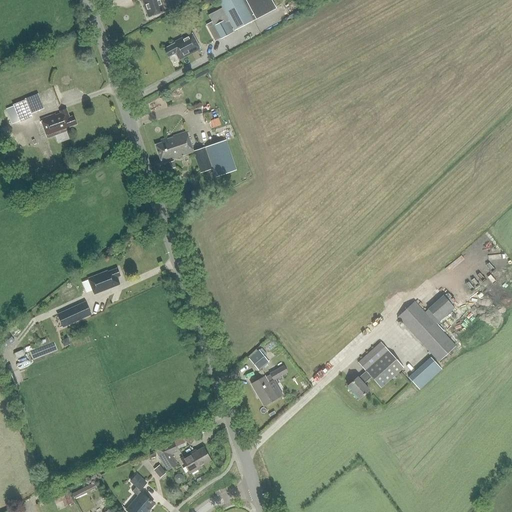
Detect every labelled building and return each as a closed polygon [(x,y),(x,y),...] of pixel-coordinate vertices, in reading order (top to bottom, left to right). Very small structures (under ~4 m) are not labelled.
[(141,0),(148,17),(167,11),(163,0),(141,0)] [(234,30),(276,8),(271,0),(218,0),(222,8),(208,15),(220,38),(233,31),(227,21),(229,20),(234,30)] [(179,60),(200,49),(192,33),(174,42),(174,43),(164,49),(168,57),(175,53),(179,60)] [(31,98),(25,100),(13,105),(13,106),(6,109),(11,122),(12,124),(19,121),(20,122),(32,117),(31,116),(37,114),(31,98)] [(59,111),(60,114),(55,116),(55,114),(40,119),(47,138),(67,131),(66,128),(76,124),(73,116),(69,118),(66,109),(59,111)] [(217,118),(213,120),(210,121),(213,129),(220,126),(217,118)] [(23,131),(14,135),(19,145),(28,141),(23,131)] [(162,143),(155,145),(160,160),(172,156),(172,159),(193,152),(194,152),(193,151),(186,131),(172,136),(172,137),(167,139),(166,138),(161,140),(162,143)] [(204,148),(193,151),(194,152),(193,152),(200,173),(211,169),(213,168),(216,176),(235,170),(225,141),(205,148),(204,148)] [(87,279),(88,280),(82,282),(86,293),(92,290),(94,295),(119,285),(117,277),(120,276),(117,268),(107,272),(107,271),(87,279)] [(427,309),(439,322),(454,308),(442,295),(427,309)] [(79,305),(57,315),(63,328),(85,318),(92,314),(86,302),(79,305)] [(414,302),(397,317),(438,362),(455,346),(414,302)] [(0,352),(14,341),(7,333),(0,339),(0,352)] [(368,390),(363,384),(371,377),(380,388),(402,369),(404,367),(388,350),(388,351),(380,342),(357,363),(365,371),(358,378),(357,377),(347,386),(359,399),(368,390)] [(249,358),(258,370),(268,361),(258,350),(249,358)] [(430,357),(408,378),(419,390),(441,370),(430,357)] [(6,367),(4,361),(0,362),(0,363),(9,387),(17,384),(10,365),(6,367)] [(269,373),(269,374),(273,380),(287,372),(283,365),(269,373)] [(273,380),(269,374),(265,377),(264,376),(251,384),(264,406),(277,398),(282,395),(273,380)] [(185,443),(182,437),(173,441),(175,447),(185,443)] [(177,465),(171,455),(178,452),(175,447),(173,441),(153,449),(167,471),(177,465)] [(200,466),(210,460),(203,447),(193,453),(192,452),(183,457),(186,463),(184,464),(190,474),(201,467),(200,466)] [(156,455),(153,450),(144,454),(147,460),(156,455)] [(166,473),(159,465),(153,469),(160,478),(166,473)] [(140,490),(146,483),(136,474),(130,481),(136,486),(132,491),(138,496),(126,510),(128,511),(146,511),(150,508),(150,509),(155,504),(151,501),(151,502),(141,493),(138,491),(140,490)] [(173,479),(174,482),(176,484),(179,484),(182,483),(183,480),(183,477),(180,475),(177,474),(175,476),(173,479)] [(74,499),(96,488),(93,483),(72,493),(74,499)] [(67,488),(51,495),(54,503),(62,500),(65,507),(73,504),(67,488)] [(108,504),(103,497),(99,499),(102,503),(99,505),(101,508),(108,504)]
